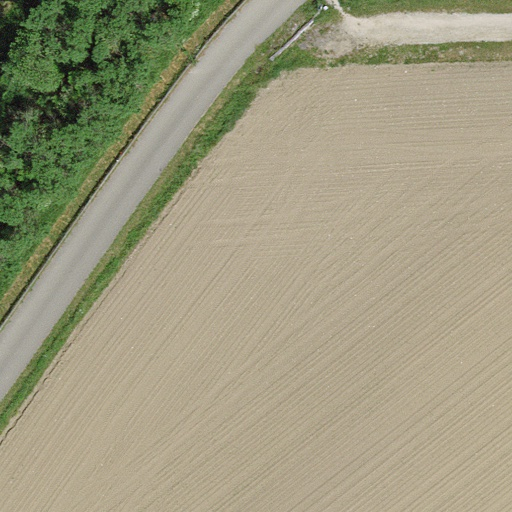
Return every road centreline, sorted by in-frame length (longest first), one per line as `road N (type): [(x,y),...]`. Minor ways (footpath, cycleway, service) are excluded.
road 1 (unclassified): [(281,0),(209,82),(0,373)]
road 2 (track): [(511,29),(307,39),(265,15)]
